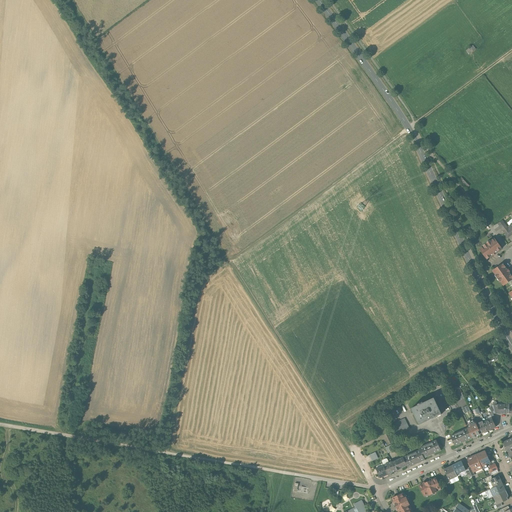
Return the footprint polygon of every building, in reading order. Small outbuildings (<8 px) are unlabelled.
[(469,54),(476,48),(473,45),(466,50),(469,54)] [(509,229),(502,220),(497,224),(504,233),(509,229)] [(490,242),(484,247),(483,246),(479,249),(486,259),(501,248),(494,238),(489,241),(490,242)] [(511,278),(511,276),(502,263),(492,271),(495,275),(496,275),(501,281),(500,282),(503,286),(511,278)] [(441,415),(434,398),(411,409),(419,425),(441,415)] [(497,405),(493,405),(496,414),(505,414),(506,405),(497,405)] [(478,408),(470,412),(473,417),(480,414),(478,408)] [(404,419),(391,425),(396,435),(409,429),(404,419)] [(491,419),(484,422),(488,431),(495,427),(492,420),(491,419)] [(475,421),(468,424),(470,427),(467,429),(472,438),(477,436),(477,437),(480,435),(481,434),(477,426),(475,421)] [(484,421),(479,423),(479,424),(477,426),(481,434),(488,431),(484,422),(484,421)] [(467,429),(450,437),(455,446),(472,438),(467,429)] [(391,432),(386,434),(391,445),(394,444),(396,443),(391,432)] [(511,438),(503,443),(506,448),(505,448),(504,449),(504,450),(505,450),(505,451),(506,451),(507,450),(510,456),(511,455),(511,438)] [(441,450),(436,441),(419,449),(420,451),(424,458),(441,450)] [(391,445),(385,448),(387,454),(396,449),(394,444),(391,445)] [(420,451),(403,458),(407,466),(408,468),(425,460),(424,458),(420,451)] [(478,461),(487,457),(485,451),(476,455),(478,461)] [(476,455),(467,459),(471,467),(473,472),(482,468),(478,461),(476,455)] [(403,457),(392,463),(396,471),(407,466),(403,458),(403,457)] [(487,457),(478,461),(482,468),(485,467),(486,467),(486,466),(487,464),(490,463),(487,457)] [(387,460),(386,459),(385,459),(383,460),(382,461),(382,462),(383,463),(382,463),(384,466),(383,466),(384,467),(388,475),(396,471),(392,463),(391,462),(389,463),(387,460)] [(461,462),(452,466),(456,475),(465,471),(461,462)] [(452,466),(444,470),(447,476),(449,480),(457,476),(456,475),(452,466)] [(384,467),(379,469),(378,468),(376,469),(380,478),(388,475),(384,467)] [(501,484),(498,477),(492,480),(490,481),(493,488),(501,484)] [(441,489),(436,478),(432,480),(430,479),(429,481),(425,483),(423,483),(422,484),(419,486),(424,496),(425,496),(425,497),(428,495),(429,496),(437,492),(436,492),(440,490),(440,489),(441,489)] [(493,488),(486,492),(489,499),(494,497),(505,492),(501,484),(493,488)] [(307,486),(301,485),(301,487),(298,486),(297,492),(308,494),(309,488),(307,488),(307,486)] [(505,492),(494,497),(496,502),(497,501),(498,504),(497,504),(497,505),(501,503),(505,501),(504,499),(506,498),(507,497),(507,496),(505,492)] [(406,497),(405,497),(404,494),(403,494),(402,493),(392,498),(393,501),(393,504),(395,504),(397,509),(396,511),(398,511),(412,511),(411,510),(410,511),(410,509),(411,509),(409,505),(406,497)] [(355,508),(346,511),(365,511),(367,511),(361,500),(353,504),(355,508)]
